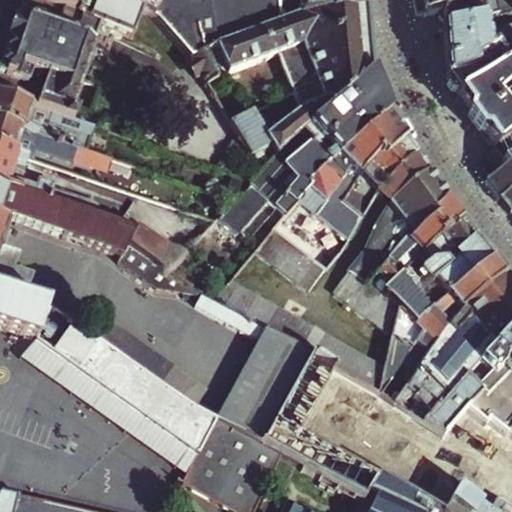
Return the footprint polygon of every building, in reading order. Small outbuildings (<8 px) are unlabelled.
[(85,67),(100,72),(114,32),(28,0),(22,0),(0,64),(0,99),(51,116),(72,123),(75,114),(69,111),(85,67)] [(214,51),(275,27),(272,0),(28,0),(114,32),(132,38),(141,13),(158,23),(188,60),(203,54),(214,51)] [(303,16),(364,12),(362,0),(272,0),(275,27),(303,16)] [(438,12),(497,0),(411,0),(415,17),(438,12)] [(439,32),(465,28),(511,14),(511,0),(497,0),(438,12),(439,32)] [(345,71),(369,69),(364,12),(303,16),(275,27),(214,51),(227,76),(278,56),(293,94),(345,71)] [(511,75),(456,99),(492,151),(511,133),(511,14),(465,28),(439,32),(443,81),(444,82),(471,73),(470,66),(511,52),(511,75)] [(444,82),(456,99),(511,75),(511,52),(470,66),(471,73),(444,82)] [(205,88),(217,82),(203,54),(188,60),(205,88)] [(228,125),(259,174),(370,75),(369,69),(345,71),(293,94),(300,112),(265,138),(251,114),(228,125)] [(305,191),(303,187),(386,118),(370,75),(259,174),(250,182),(247,184),(249,186),(215,223),(233,238),(189,289),(201,297),(201,298),(212,303),(231,284),(255,253),(259,249),(250,241),(276,211),(279,214),(273,222),(277,226),(295,203),(305,191)] [(89,141),(48,127),(51,116),(0,99),(0,125),(75,150),(80,152),(85,153),(89,141)] [(48,127),(89,141),(93,130),(72,123),(51,116),(48,127)] [(360,221),(342,204),(359,177),(378,160),(381,164),(403,142),(386,118),(303,187),(305,191),(295,203),(277,226),(271,234),(282,242),(292,250),(303,258),(313,266),(323,274),(324,274),(336,260),(360,221)] [(72,159),(75,150),(0,125),(0,152),(26,161),(27,162),(31,151),(70,165),(72,159)] [(511,133),(492,151),(501,163),(511,155),(511,133)] [(360,221),(376,195),(414,157),(403,142),(381,164),(378,160),(359,177),(342,204),(360,221)] [(39,180),(21,174),(26,161),(0,152),(0,188),(132,234),(126,247),(166,275),(180,259),(125,220),(99,209),(36,187),(39,180)] [(106,172),(110,162),(86,154),(82,164),(106,172)] [(511,192),(511,155),(501,163),(499,164),(503,170),(484,184),(498,202),(511,192)] [(376,195),(389,206),(427,175),(414,157),(376,195)] [(407,239),(409,242),(433,220),(429,216),(445,200),(427,175),(389,206),(376,226),(361,256),(347,275),(348,276),(360,284),(365,288),(366,287),(389,259),(407,239)] [(0,242),(8,220),(120,258),(116,264),(153,290),(201,298),(201,297),(189,289),(166,275),(126,247),(132,234),(0,188),(0,242)] [(508,215),(511,212),(511,192),(498,202),(508,215)] [(403,274),(420,259),(460,221),(445,200),(429,216),(433,220),(409,242),(407,239),(389,259),(366,287),(371,290),(379,297),(380,295),(403,274)] [(428,266),(446,264),(472,242),(474,241),(460,221),(420,259),(403,274),(410,282),(428,266)] [(255,253),(266,262),(282,242),(271,234),(259,249),(255,253)] [(266,262),(277,270),(292,250),(282,242),(266,262)] [(413,328),(445,299),(489,263),(472,242),(446,264),(428,266),(410,282),(403,274),(380,295),(382,297),(392,306),(397,311),(391,339),(383,370),(377,397),(397,369),(407,355),(421,336),(413,328)] [(0,292),(44,307),(53,282),(15,270),(19,255),(0,248),(0,292)] [(277,270),(287,278),(303,258),(292,250),(277,270)] [(287,278),(298,286),(313,266),(303,258),(287,278)] [(414,373),(444,329),(458,314),(501,278),(489,263),(445,299),(413,328),(421,336),(407,355),(415,360),(409,370),(414,373)] [(298,286),(308,294),(323,274),(313,266),(298,286)] [(333,296),(345,304),(360,284),(348,276),(333,296)] [(433,411),(436,410),(511,327),(511,325),(509,321),(511,318),(511,290),(501,278),(458,314),(444,329),(414,373),(408,382),(391,406),(397,409),(402,403),(410,397),(417,405),(413,410),(410,408),(406,415),(421,425),(433,411)] [(212,303),(230,313),(243,291),(233,285),(231,284),(212,303)] [(345,304),(355,312),(371,290),(366,287),(365,288),(360,284),(345,304)] [(355,312),(366,320),(382,297),(380,295),(379,297),(371,290),(355,312)] [(230,313),(243,320),(256,298),(243,291),(230,313)] [(0,329),(36,341),(35,341),(197,456),(214,423),(194,411),(89,337),(47,308),(44,307),(0,292),(0,511),(82,511),(2,494),(0,498),(0,329)] [(366,320),(376,328),(392,306),(382,297),(366,320)] [(264,332),(254,326),(243,320),(230,313),(212,303),(201,298),(195,308),(258,343),(264,332)] [(243,320),(254,326),(266,304),(256,298),(243,320)] [(265,333),(278,311),(266,304),(254,326),(264,332),(265,333)] [(376,328),(391,339),(397,311),(392,306),(376,328)] [(265,333),(277,340),(290,317),(278,311),(265,333)] [(277,340),(288,346),(301,323),(290,317),(277,340)] [(511,429),(511,318),(509,321),(511,325),(511,327),(436,410),(433,411),(421,425),(440,437),(465,409),(484,424),(486,422),(506,437),(511,429)] [(202,399),(207,392),(102,319),(89,337),(194,411),(202,399)] [(288,346),(300,353),(313,330),(301,323),(288,346)] [(193,464),(197,456),(35,341),(36,341),(0,329),(0,341),(28,350),(21,358),(187,477),(193,464)] [(310,359),(311,359),(324,336),(313,330),(300,353),(310,359)] [(214,423),(260,448),(310,359),(300,353),(288,346),(277,340),(265,333),(221,411),(202,399),(194,411),(214,423)] [(311,359),(323,365),(336,343),(324,336),(311,359)] [(333,372),(334,372),(347,349),(336,343),(323,365),(333,372)] [(334,372),(346,379),(359,356),(347,349),(334,372)] [(346,379),(357,385),(370,362),(359,356),(346,379)] [(511,509),(511,441),(506,437),(486,422),(484,424),(465,409),(440,437),(421,425),(406,415),(397,409),(391,406),(377,397),(357,385),(346,379),(334,372),(333,372),(323,365),(311,359),(310,359),(260,448),(279,458),(360,502),(374,482),(377,477),(434,511),(442,511),(449,502),(457,489),(481,503),(489,508),(491,509),(496,500),(511,509)] [(357,385),(377,397),(383,370),(370,362),(357,385)] [(377,397),(391,406),(408,382),(397,369),(377,397)] [(261,497),(279,458),(260,448),(214,423),(197,456),(193,464),(261,497)] [(229,511),(254,511),(261,497),(193,464),(187,477),(182,486),(229,511)] [(434,511),(377,477),(374,482),(361,502),(360,502),(355,511),(292,511),(284,508),(281,511),(434,511)] [(449,502),(464,511),(474,511),(481,503),(457,489),(449,502)] [(254,511),(278,511),(281,507),(261,497),(254,511)] [(495,511),(511,511),(511,509),(496,500),(491,509),(495,511)] [(464,511),(449,502),(442,511),(464,511)]
